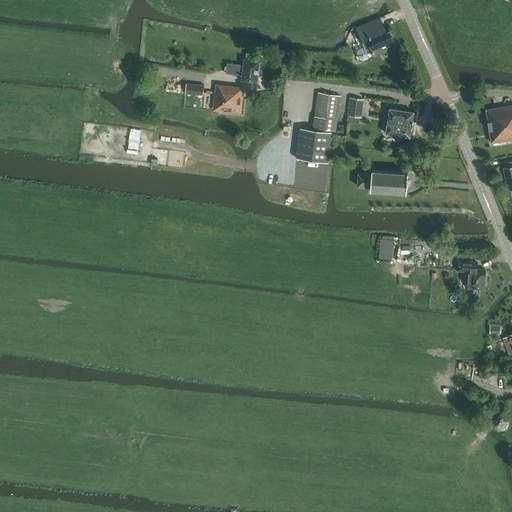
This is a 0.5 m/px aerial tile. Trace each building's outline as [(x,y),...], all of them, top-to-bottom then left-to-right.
[(361,59),(363,59),(370,57),(368,53),(373,51),(375,55),(388,49),(387,47),(396,43),(390,30),(386,31),(380,17),(356,28),(364,46),(359,48),(357,50),(357,53),(359,58),(361,59)] [(257,61),(252,60),(253,55),(246,54),(246,60),(243,59),(243,65),(226,64),(225,74),(242,75),(241,80),(256,81),(257,61)] [(185,77),(175,77),(175,86),(185,86),(185,77)] [(185,93),(204,95),(205,84),(186,82),(185,93)] [(239,112),(241,87),(215,85),(212,110),(239,112)] [(302,127),(296,156),(328,160),(331,132),(337,133),(341,96),(319,94),(316,126),(309,127),(302,127)] [(347,115),(360,117),(362,99),(349,97),(347,115)] [(493,141),(511,138),(511,105),(487,109),(493,141)] [(387,133),(410,136),(413,112),(390,109),(387,133)] [(283,117),(281,129),(290,130),(292,119),(283,117)] [(372,190),(406,193),(407,174),(372,171),(372,174),(361,173),(360,185),(372,186),(372,190)] [(484,289),(486,270),(477,268),(478,262),(458,260),(457,270),(469,271),(467,287),(484,289)] [(501,317),(492,316),(491,326),(500,327),(501,317)] [(511,332),(503,336),(510,354),(511,353),(511,332)] [(490,377),(490,365),(480,366),(480,378),(490,377)]
